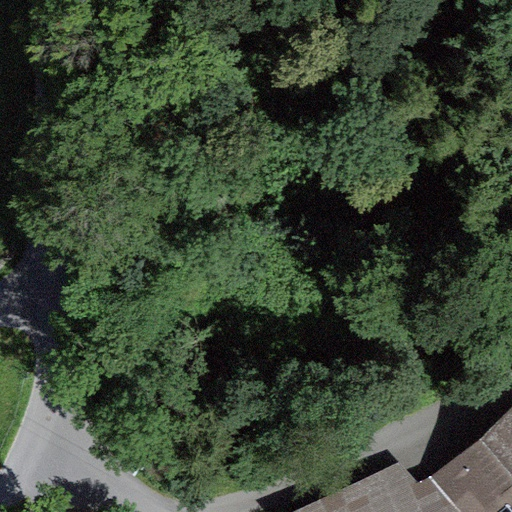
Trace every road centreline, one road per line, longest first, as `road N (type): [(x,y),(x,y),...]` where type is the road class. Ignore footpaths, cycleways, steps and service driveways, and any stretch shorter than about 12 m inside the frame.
road 1 (track): [(42,0),(51,113),(34,305),(40,431),(6,511)]
road 2 (track): [(148,511),(40,431)]
